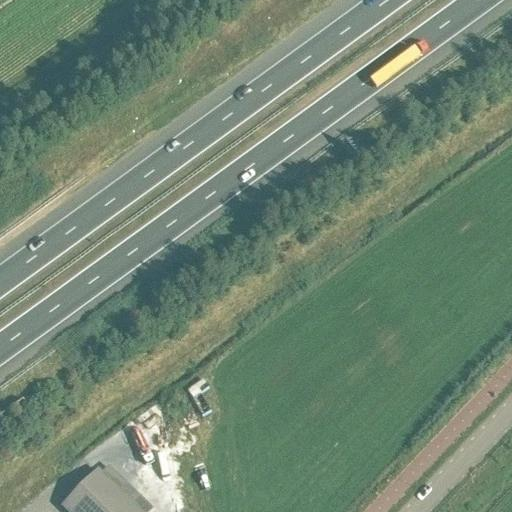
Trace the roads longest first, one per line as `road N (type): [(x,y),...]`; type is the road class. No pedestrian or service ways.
road 1 (motorway): [(0,348),(477,0)]
road 2 (motorway): [(388,0),(0,280)]
road 3 (unclassified): [(415,511),(511,410)]
